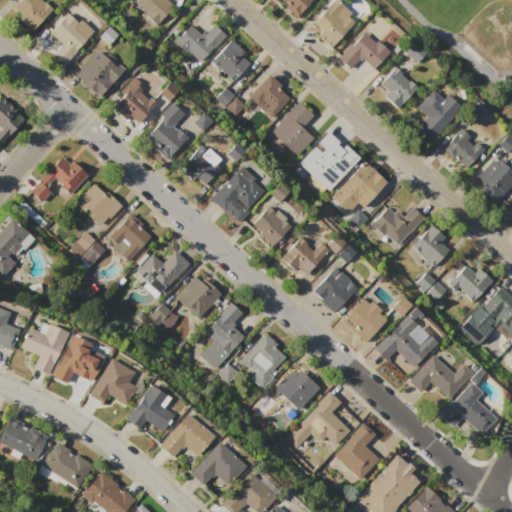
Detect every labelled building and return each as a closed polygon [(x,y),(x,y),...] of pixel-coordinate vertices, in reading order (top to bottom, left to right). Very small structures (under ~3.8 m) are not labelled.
[(41,0),(51,8),(32,30),(17,18),(21,14),(12,7),(17,0),(41,0)] [(136,0),(168,0),(175,6),(156,27),(132,5),(136,0)] [(311,0),(296,17),(283,6),(286,3),(282,0),(311,0)] [(329,47),(307,28),(332,0),(334,0),(355,18),(329,47)] [(64,64),(52,54),(61,43),(48,33),(66,13),(78,23),(80,20),(93,32),(64,64)] [(201,63),(187,51),(186,53),(174,43),(190,25),(200,33),(202,31),(204,33),(212,23),(226,35),(201,63)] [(97,37),(107,27),(116,34),(106,45),(97,37)] [(388,51),(372,68),(362,58),(359,61),(357,60),(350,68),(338,58),(362,32),(374,42),(376,40),(388,51)] [(410,38),(425,51),(424,53),(415,63),(400,49),(410,38)] [(210,62),(229,40),(251,60),(231,82),(210,62)] [(99,97),(73,74),(95,49),(103,56),(107,51),(116,60),(115,61),(124,69),(99,97)] [(396,108),(383,96),(387,92),(379,84),(395,66),(401,72),(400,74),(408,81),(409,79),(416,85),(396,108)] [(267,74),(280,85),(278,87),(289,97),(272,116),(265,109),(263,111),(247,97),(267,74)] [(132,77),(139,84),(137,86),(141,89),(139,92),(143,96),(146,92),(156,101),(137,122),(129,115),(125,120),(108,105),(132,77)] [(167,82),(176,90),(167,101),(158,93),(167,82)] [(224,87),(233,95),(223,106),(214,98),(224,87)] [(459,107),(428,142),(414,130),(426,116),(415,106),(431,88),(442,98),(445,95),(459,107)] [(0,97),(1,96),(23,116),(4,137),(0,133),(0,97)] [(224,108),(234,97),(244,106),(234,117),(224,108)] [(165,159),(143,139),(162,118),(158,115),(170,102),(183,113),(173,124),(186,136),(165,159)] [(295,156),(270,133),(298,102),(312,115),(301,127),(312,137),(295,156)] [(472,121),(463,113),(473,103),(481,110),(472,121)] [(234,120),(244,109),(246,111),(249,108),(259,116),(257,118),(260,121),(262,119),(266,123),(254,137),(234,120)] [(201,112),(211,121),(202,131),(192,122),(201,112)] [(438,150),(458,127),(468,137),(465,140),(471,145),(474,142),(482,149),(465,167),(454,158),(451,161),(438,150)] [(496,144),(506,134),(511,140),(511,146),(506,153),(496,144)] [(356,156),(326,191),(316,182),(327,170),(315,159),(331,141),(340,149),(343,145),(356,156)] [(243,152),(234,161),(225,153),(234,143),(243,152)] [(177,169),(200,144),(205,149),(207,147),(219,158),(215,163),(219,167),(203,184),(194,176),(190,181),(177,169)] [(28,191),(60,156),(68,163),(70,161),(86,174),(68,194),(60,187),(62,185),(52,177),(43,187),(49,192),(41,202),(28,191)] [(511,182),(494,203),(480,190),(483,186),(474,179),(491,160),(495,163),(499,158),(511,169),(511,173),(510,176),(511,178),(511,182)] [(292,170),(301,160),(309,167),(300,177),(292,170)] [(362,207),(356,202),(347,213),(330,198),(362,162),(384,182),(362,207)] [(237,223),(209,198),(237,166),(264,189),(246,210),(248,212),(237,223)] [(75,204),(93,184),(103,193),(105,191),(120,205),(101,227),(89,216),(91,213),(84,207),(82,210),(75,204)] [(268,194),(278,184),(286,192),(277,202),(268,194)] [(268,248),(254,236),(258,231),(250,223),(266,205),(274,211),(276,209),(285,217),(283,220),(288,225),(268,248)] [(422,217),(395,248),(369,225),(385,207),(392,213),(395,210),(402,216),(411,207),(422,217)] [(356,210),(366,219),(358,228),(348,219),(356,210)] [(149,236),(127,261),(111,247),(114,244),(107,238),(129,213),(141,223),(138,226),(149,236)] [(0,229),(9,219),(28,236),(9,258),(15,264),(2,279),(0,277),(0,229)] [(432,266),(410,247),(429,225),(443,238),(439,242),(447,249),(432,266)] [(79,255),(70,247),(83,231),(93,239),(79,255)] [(333,253),(324,245),(333,234),(342,243),(333,253)] [(326,250),(300,279),(278,259),(297,238),(311,250),(318,243),(326,250)] [(95,241),(103,249),(90,264),(81,257),(95,241)] [(155,299),(141,287),(145,282),(134,273),(162,241),(186,263),(155,299)] [(344,244),(353,252),(343,263),(334,256),(344,244)] [(490,280),(472,301),(456,287),(453,290),(447,285),(464,265),(473,273),(477,269),(490,280)] [(331,313),(318,301),(320,299),(311,291),(332,267),(354,287),(331,313)] [(175,296),(195,273),(219,294),(198,318),(175,296)] [(426,293),(435,284),(423,273),(414,282),(426,293)] [(511,303),(511,340),(479,309),(499,288),(511,300),(510,302),(511,303)] [(399,296),(410,306),(400,317),(389,307),(399,296)] [(384,319),(365,341),(341,320),(361,298),(367,303),(369,301),(380,310),(377,313),(384,319)] [(161,321),(155,328),(145,319),(160,302),(170,311),(169,312),(170,313),(177,316),(172,324),(164,329),(161,321)] [(213,369),(198,355),(211,341),(202,333),(229,303),(253,324),(213,369)] [(436,327),(431,332),(414,316),(412,318),(407,314),(414,306),(436,327)] [(0,308),(8,312),(4,324),(18,329),(11,349),(0,344),(0,308)] [(372,348),(407,315),(418,326),(409,334),(417,342),(427,333),(436,343),(411,367),(394,348),(383,359),(372,348)] [(47,375),(31,368),(37,355),(18,347),(27,326),(38,331),(42,322),(47,325),(48,323),(66,331),(47,375)] [(261,390),(249,379),(257,371),(251,366),(248,370),(238,361),(263,333),(276,344),(273,347),(283,357),(268,374),(272,377),(261,390)] [(70,335),(103,352),(89,381),(71,373),(66,383),(50,375),(70,335)] [(406,380),(430,354),(452,374),(461,365),(470,373),(447,399),(428,381),(419,391),(406,380)] [(107,358),(131,372),(126,381),(133,386),(123,404),(106,394),(101,403),(87,395),(107,358)] [(236,372),(226,383),(216,375),(226,364),(236,372)] [(273,388),(293,365),(318,387),(298,410),(273,388)] [(469,383),(480,393),(473,400),(493,418),(480,434),(460,416),(451,426),(437,414),(450,399),(452,401),(469,383)] [(123,420),(147,384),(164,395),(157,405),(170,413),(158,431),(142,421),(137,429),(123,420)] [(284,438),(315,405),(314,403),(326,391),(339,403),(330,412),(348,429),(333,446),(323,437),(318,443),(309,434),(295,449),(284,438)] [(247,407),(260,393),(270,402),(257,416),(247,407)] [(209,436),(192,455),(182,446),(179,449),(178,448),(169,458),(155,446),(184,414),(209,436)] [(35,459),(0,442),(0,433),(8,417),(46,435),(35,459)] [(333,456),(350,438),(349,436),(361,423),(372,434),(362,445),(377,459),(358,479),(333,456)] [(77,487),(42,465),(56,442),(91,464),(77,487)] [(186,473),(214,442),(241,466),(225,485),(213,475),(210,478),(209,476),(200,486),(186,473)] [(369,511),(354,497),(395,454),(405,464),(406,462),(413,469),(409,473),(418,482),(389,511),(369,511)] [(133,499),(122,511),(96,511),(78,497),(99,471),(133,499)] [(226,511),(218,504),(247,473),(273,497),(258,511),(252,511),(242,502),(233,511),(226,511)] [(402,511),(401,511),(425,485),(440,499),(438,501),(444,506),(446,504),(454,511),(402,511)] [(146,511),(136,503),(128,511),(146,511)] [(264,511),(273,503),(282,511),(264,511)]
